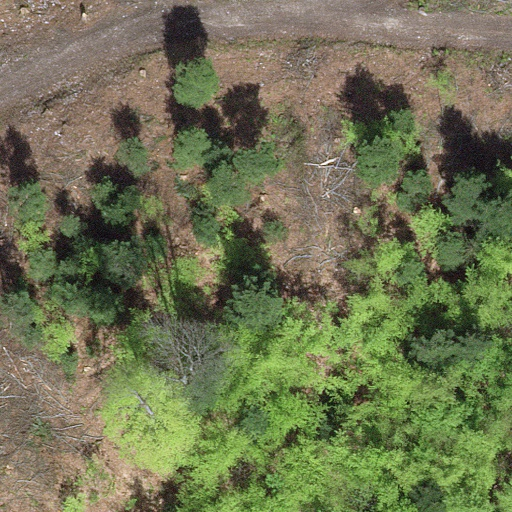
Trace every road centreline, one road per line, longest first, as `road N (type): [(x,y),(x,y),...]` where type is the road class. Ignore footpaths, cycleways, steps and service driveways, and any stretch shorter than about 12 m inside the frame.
road 1 (track): [(318,17),(94,49),(0,100)]
road 2 (track): [(511,28),(318,17)]
